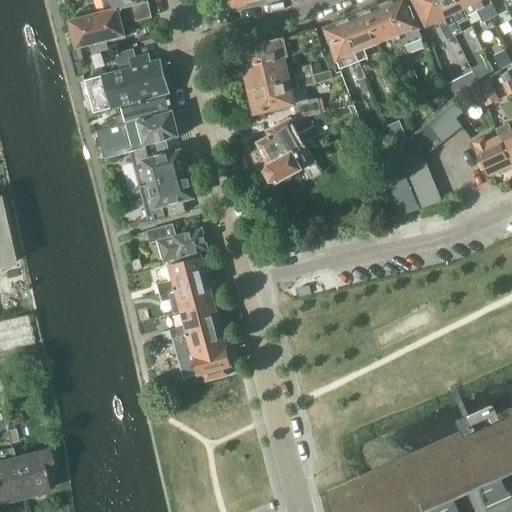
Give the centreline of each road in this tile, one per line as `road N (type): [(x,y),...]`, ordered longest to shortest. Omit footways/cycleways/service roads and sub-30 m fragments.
road 1 (residential): [(245,286),(446,245),(511,213)]
road 2 (residential): [(245,286),(180,45)]
road 3 (residential): [(300,511),(245,286)]
road 4 (residential): [(328,0),(180,45)]
